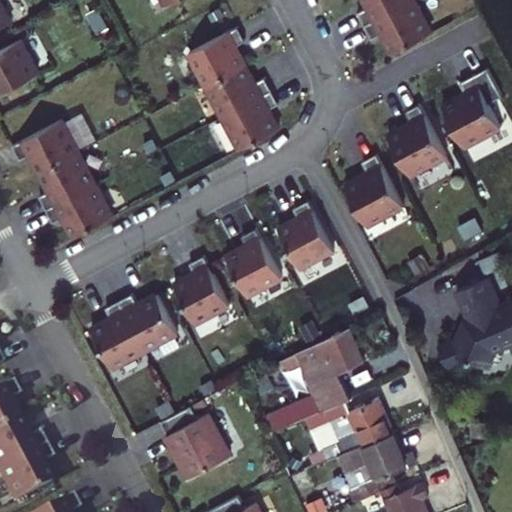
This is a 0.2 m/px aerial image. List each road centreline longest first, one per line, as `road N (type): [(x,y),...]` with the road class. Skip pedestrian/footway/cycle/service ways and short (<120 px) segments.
road 1 (residential): [(306,148),(30,294)]
road 2 (residential): [(145,511),(30,294)]
road 3 (residential): [(306,148),(385,293)]
road 4 (residential): [(333,107),(475,32)]
